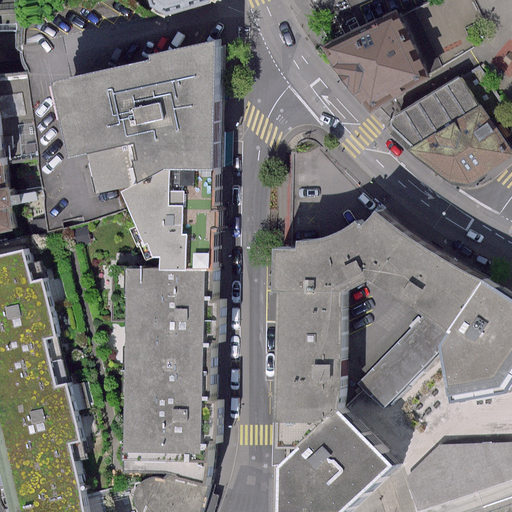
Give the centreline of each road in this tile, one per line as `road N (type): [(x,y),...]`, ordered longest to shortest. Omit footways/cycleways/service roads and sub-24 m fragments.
road 1 (residential): [(249,511),(262,365),(267,128),(276,104),(306,71)]
road 2 (residential): [(489,233),(401,172),(306,71)]
